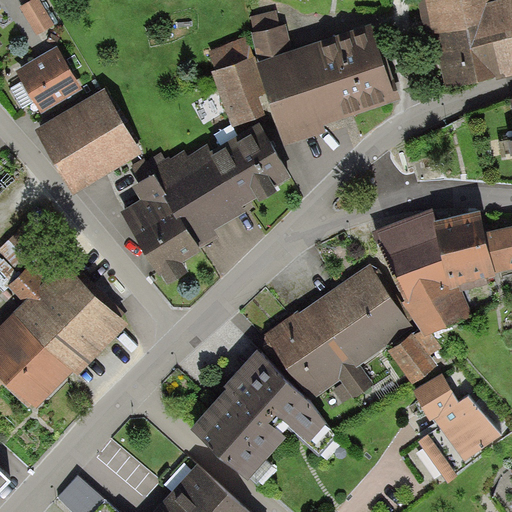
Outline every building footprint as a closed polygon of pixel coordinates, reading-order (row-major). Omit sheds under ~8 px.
[(55,25),(39,0),(32,0),(20,7),(37,36),(55,25)] [(511,0),(417,0),(425,37),(435,35),(445,88),(511,75),(511,0)] [(267,95),(286,147),(327,133),(325,127),(402,102),(397,88),(392,90),(371,26),(294,52),(286,25),(281,27),(275,10),(251,18),(256,33),(252,34),(256,57),(257,65),(267,95)] [(223,46),(209,52),(216,72),(254,58),(247,38),(243,39),(242,36),(222,43),(223,46)] [(83,90),(57,47),(16,72),(42,115),(83,90)] [(216,72),(212,74),(232,130),(267,120),(260,99),(267,95),(257,65),(256,57),(254,58),(216,72)] [(105,90),(35,131),(73,196),(143,155),(105,90)] [(161,152),(147,161),(199,249),(218,237),(215,232),(246,213),(243,208),(257,200),(260,205),(278,194),(274,188),(291,179),(260,125),(212,152),(208,145),(189,157),(185,151),(170,159),(169,158),(166,160),(161,152)] [(201,253),(199,249),(147,161),(146,159),(131,166),(141,183),(133,187),(141,201),(121,213),(159,278),(161,277),(169,287),(188,274),(183,265),(201,253)] [(511,269),(511,228),(485,234),(480,212),(433,225),(429,215),(379,235),(404,303),(422,333),(425,339),(433,335),(473,316),(461,289),(496,277),(495,273),(511,269)] [(78,378),(125,327),(41,251),(9,287),(25,302),(0,328),(0,386),(3,382),(37,413),(73,373),(78,378)] [(370,265),(317,302),(361,365),(415,328),(370,265)] [(374,384),(361,365),(317,302),(300,314),(298,311),(262,337),(308,403),(340,380),(343,384),(352,396),(354,399),(374,384)] [(413,334),(389,352),(413,386),(438,367),(430,356),(442,348),(433,335),(425,339),(422,333),(415,337),(413,334)] [(329,423),(255,355),(224,388),(228,392),(191,432),(247,483),(287,440),(282,435),(290,426),(309,444),(329,423)] [(442,376),(413,392),(431,423),(435,420),(459,405),(442,376)] [(352,396),(343,384),(333,391),(342,404),(352,396)] [(503,438),(469,399),(459,405),(435,420),(440,428),(419,443),(449,487),(458,479),(455,473),(503,438)] [(156,511),(247,511),(199,466),(156,511)] [(0,497),(12,485),(0,474),(0,497)]
